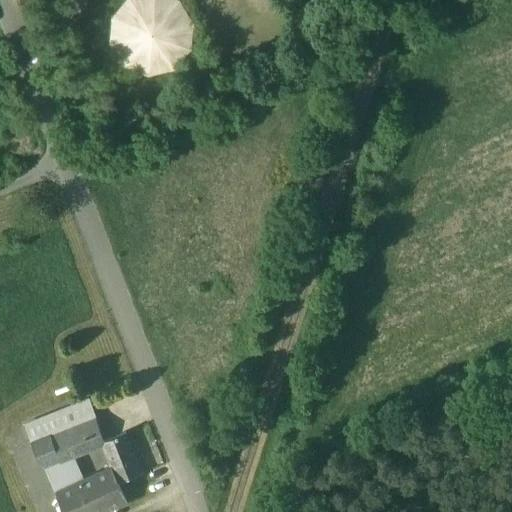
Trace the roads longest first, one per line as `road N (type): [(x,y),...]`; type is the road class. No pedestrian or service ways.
road 1 (unclassified): [(197,503),(61,165)]
road 2 (unclassified): [(61,165),(0,0)]
